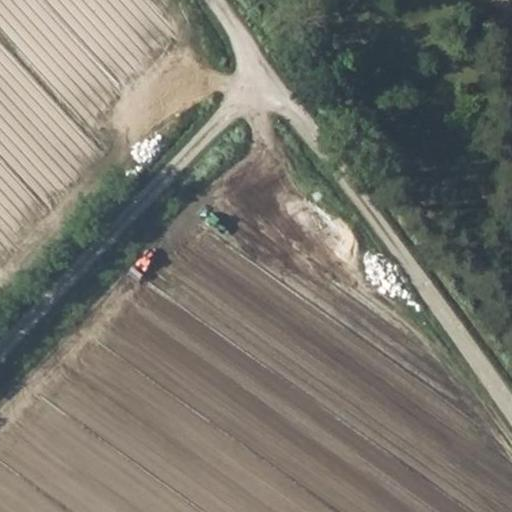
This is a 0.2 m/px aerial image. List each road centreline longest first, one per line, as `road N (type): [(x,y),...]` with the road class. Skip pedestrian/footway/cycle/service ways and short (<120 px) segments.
road 1 (track): [(216,0),(511,400)]
road 2 (track): [(265,65),(0,347)]
